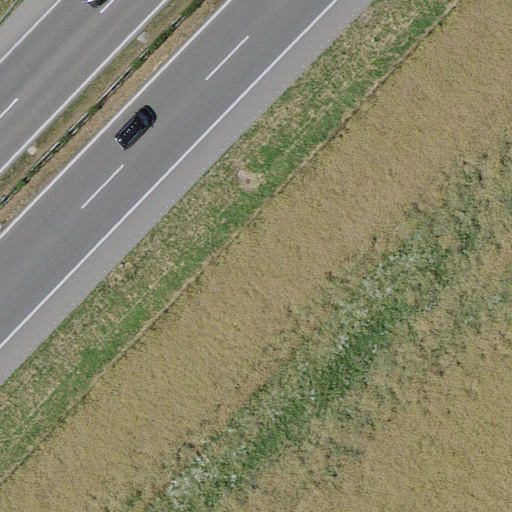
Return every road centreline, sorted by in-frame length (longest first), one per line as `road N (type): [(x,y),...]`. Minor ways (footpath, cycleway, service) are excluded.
road 1 (motorway): [(0,294),(285,0)]
road 2 (motorway): [(114,0),(0,119)]
